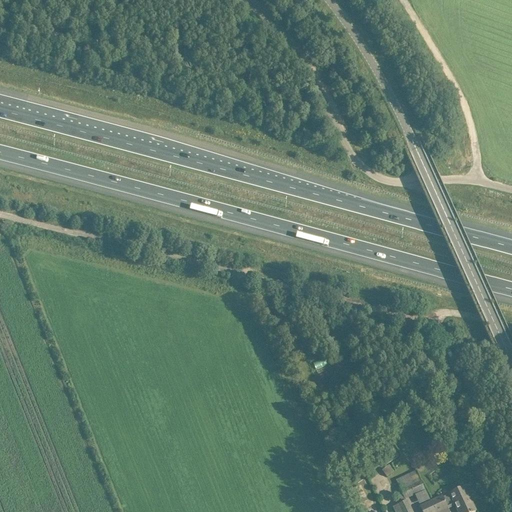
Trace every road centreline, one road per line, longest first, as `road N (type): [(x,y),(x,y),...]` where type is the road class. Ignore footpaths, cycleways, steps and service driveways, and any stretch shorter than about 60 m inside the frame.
road 1 (motorway): [(0,151),(511,290)]
road 2 (motorway): [(511,248),(0,111)]
road 3 (unclassified): [(428,321),(0,214)]
road 4 (tertiary): [(511,362),(393,101),(324,0)]
road 5 (unclassified): [(246,0),(313,79),(360,167),(389,180),(477,182)]
road 6 (unclassified): [(403,0),(463,101),(477,182)]
road 7 (unclassified): [(511,499),(428,321)]
